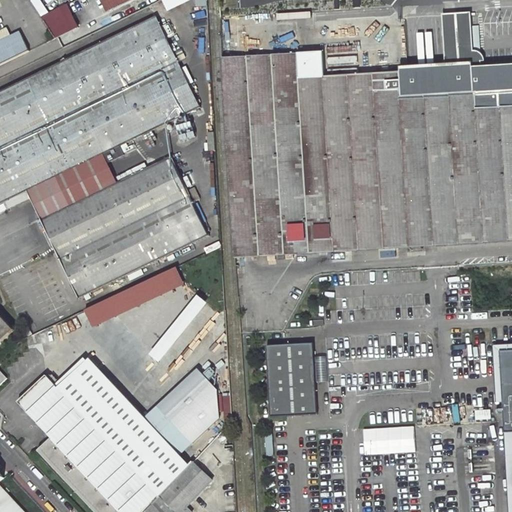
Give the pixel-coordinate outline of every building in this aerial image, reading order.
[(101,0),(107,12),(132,0),(101,0)] [(195,0),(164,0),(168,11),(196,1),(195,0)] [(42,17),(56,39),(78,27),(68,5),(42,17)] [(442,17),(445,72),(475,70),(472,16),(442,17)] [(199,116),(155,24),(0,96),(0,208),(30,194),(100,162),(123,151),(199,116)] [(302,48),(312,47),(311,24),(300,24),(302,48)] [(0,69),(27,57),(19,40),(18,39),(10,42),(6,34),(0,36),(0,69)] [(236,259),(511,241),(511,67),(475,70),(477,95),(404,100),(402,74),(325,77),(323,53),(223,58),(229,127),(236,259)] [(404,100),(477,95),(475,70),(445,72),(402,74),(404,100)] [(123,151),(100,162),(104,170),(111,167),(127,159),(123,151)] [(43,223),(121,188),(111,167),(104,170),(100,162),(30,194),(43,223)] [(80,303),(212,242),(175,163),(121,188),(43,223),(80,303)] [(177,267),(87,309),(94,325),(184,283),(177,267)] [(164,361),(214,303),(204,294),(154,353),(164,361)] [(253,302),(240,303),(242,326),(255,325),(253,302)] [(0,339),(12,329),(0,316),(0,339)] [(30,333),(29,330),(26,325),(22,327),(25,332),(23,333),(25,336),(30,333)] [(283,345),(267,346),(271,417),(287,416),(318,414),(316,383),(315,358),(314,343),(283,345)] [(511,350),(500,352),(505,433),(511,432),(511,350)] [(315,358),(316,383),(327,382),(326,357),(315,358)] [(87,361),(58,388),(61,391),(90,364),(87,361)] [(47,376),(18,402),(52,438),(39,451),(96,511),(146,511),(187,468),(172,452),(143,420),(90,364),(61,391),(58,388),(47,376)] [(218,390),(198,369),(143,420),(172,452),(175,450),(181,455),(220,418),(218,390)] [(491,410),(476,411),(476,420),(491,419),(491,410)] [(414,427),(364,430),(366,455),(416,452),(414,427)] [(175,450),(172,452),(187,468),(190,465),(181,455),(175,450)] [(146,511),(190,511),(185,507),(212,480),(193,462),(190,465),(187,468),(146,511)] [(21,511),(0,488),(0,511),(21,511)]
